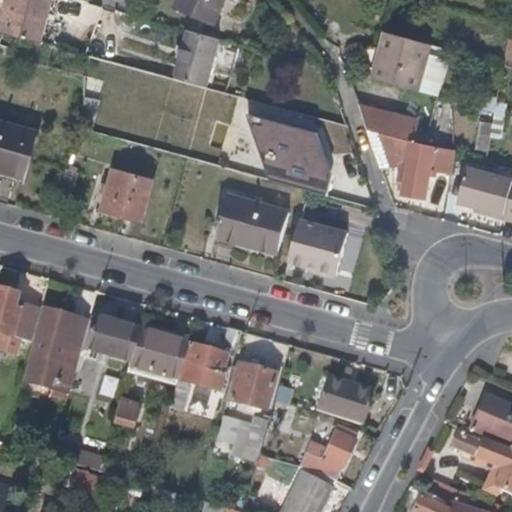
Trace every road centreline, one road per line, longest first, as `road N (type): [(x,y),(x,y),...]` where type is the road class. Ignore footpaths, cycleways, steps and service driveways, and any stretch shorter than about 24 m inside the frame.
road 1 (residential): [(421,349),(0,236)]
road 2 (residential): [(442,355),(365,511)]
road 3 (residential): [(471,250),(442,259),(431,276),(432,322),(421,349)]
